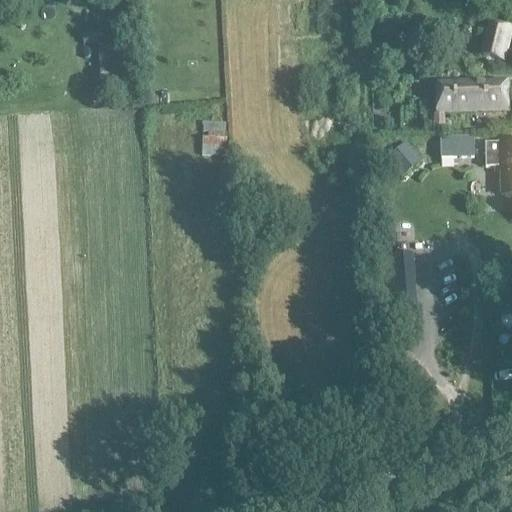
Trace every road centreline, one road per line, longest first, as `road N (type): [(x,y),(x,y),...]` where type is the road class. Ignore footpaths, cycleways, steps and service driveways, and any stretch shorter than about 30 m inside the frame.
road 1 (track): [(182,511),(148,0)]
road 2 (unclassified): [(305,511),(511,437)]
